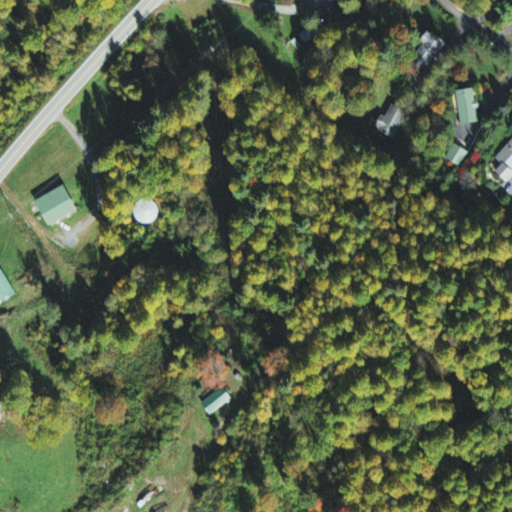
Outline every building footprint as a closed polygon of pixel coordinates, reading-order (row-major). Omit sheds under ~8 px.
[(448,46),(431,31),(411,52),(428,67),(448,46)] [(477,102),(476,90),(459,92),(462,126),(480,124),(478,102),(477,102)] [(376,131),(397,138),(406,110),(392,105),(388,118),(382,116),(376,131)] [(447,160),(461,167),(469,152),(455,144),(447,160)] [(510,183),(511,180),(511,145),(499,160),(505,165),(499,173),(510,183)] [(38,201),(51,226),(81,210),(67,185),(38,201)] [(145,227),(162,216),(150,198),(133,209),(145,227)] [(0,306),(17,299),(6,270),(0,272),(0,306)] [(203,402),(211,416),(234,402),(226,388),(203,402)]
